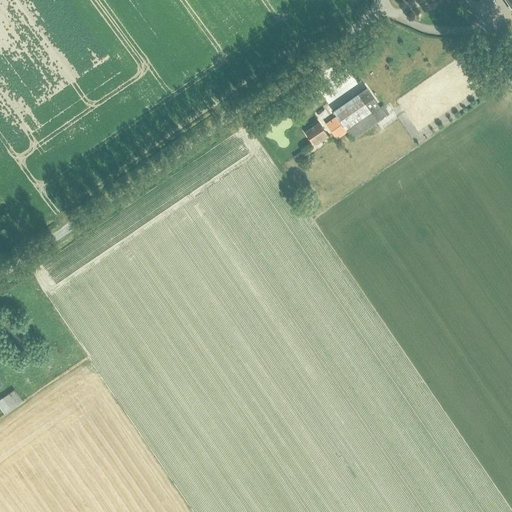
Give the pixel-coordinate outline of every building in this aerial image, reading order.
[(350,79),(347,73),(344,75),(340,67),(327,73),(334,87),(350,79)] [(333,111),(352,139),(386,116),(367,88),(333,111)] [(304,131),(314,145),(328,136),(319,122),(304,131)] [(310,156),(305,147),(293,155),(298,163),(310,156)] [(23,402),(15,390),(0,399),(0,407),(5,414),(23,402)]
